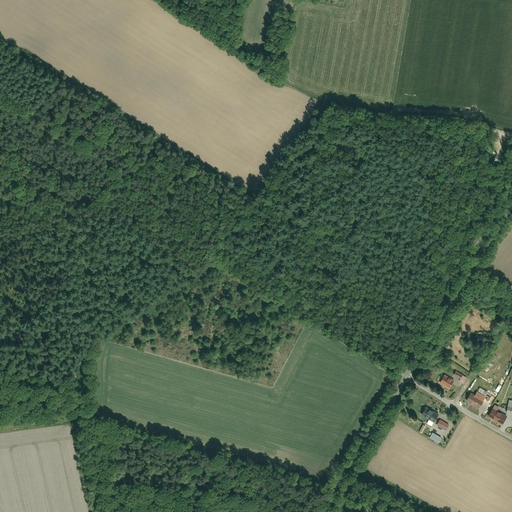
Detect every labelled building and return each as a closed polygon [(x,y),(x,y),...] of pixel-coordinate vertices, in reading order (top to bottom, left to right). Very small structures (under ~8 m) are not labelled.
[(458,373),(455,378),(463,383),(466,378),(458,373)] [(446,375),(442,383),(451,389),(456,381),(446,375)] [(493,396),(480,390),(477,396),(490,402),(493,396)] [(472,394),(468,402),(480,408),(484,400),(472,394)] [(429,406),(424,416),(436,423),(441,413),(429,406)] [(494,409),(490,418),(504,425),(508,417),(494,409)] [(443,420),(439,426),(448,432),(452,426),(443,420)] [(435,433),(431,438),(439,443),(443,437),(435,433)]
